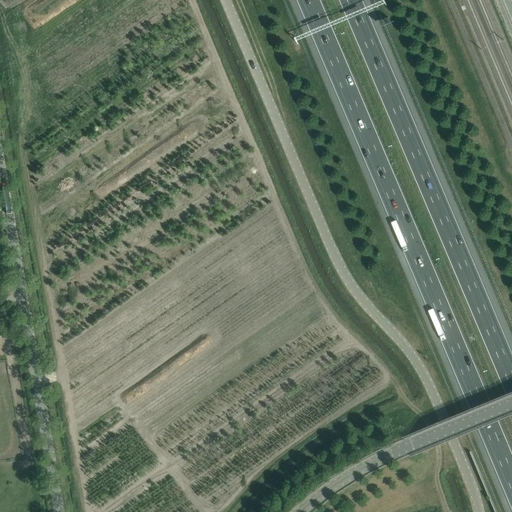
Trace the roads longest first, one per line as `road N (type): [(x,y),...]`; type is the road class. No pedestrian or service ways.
road 1 (unclassified): [(477,511),(426,376),(336,266),(224,0)]
road 2 (motorway): [(309,0),(511,483)]
road 3 (motorway): [(511,379),(351,0)]
road 4 (unclassified): [(60,511),(0,161)]
road 5 (unclassified): [(302,511),(364,467),(511,404)]
